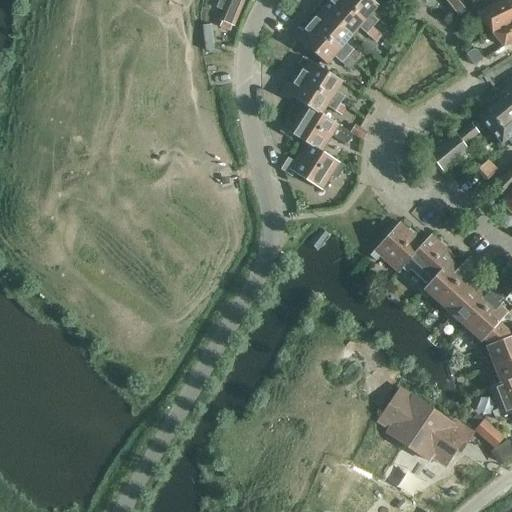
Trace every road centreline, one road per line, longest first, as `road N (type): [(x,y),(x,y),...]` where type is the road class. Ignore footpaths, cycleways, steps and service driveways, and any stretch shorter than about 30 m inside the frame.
road 1 (tertiary): [(125,511),(271,257),(276,219),(243,81),(255,28),(273,0)]
road 2 (residential): [(511,258),(456,196),(397,192)]
